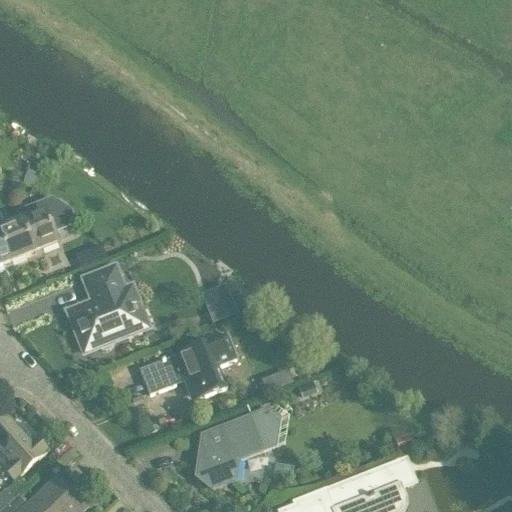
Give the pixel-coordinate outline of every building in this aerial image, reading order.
[(34,193),(39,177),(28,173),(24,189),(34,193)] [(52,201),(18,214),(18,215),(22,224),(35,256),(57,247),(53,236),(75,227),(69,213),(52,201)] [(0,232),(0,233),(12,265),(35,256),(22,224),(0,232)] [(0,270),(12,265),(0,233),(0,270)] [(98,252),(88,256),(91,264),(102,260),(98,252)] [(140,333),(131,311),(139,308),(132,290),(124,293),(115,271),(84,283),(95,310),(93,314),(71,323),(85,356),(97,351),(102,354),(106,354),(110,352),(113,349),(114,344),(140,333)] [(216,308),(224,326),(240,319),(233,301),(232,301),(216,308)] [(219,371),(238,364),(228,337),(174,359),(174,360),(140,373),(150,399),(184,385),(192,405),(227,391),(219,371)] [(274,449),(278,422),(268,413),(205,438),(202,460),(200,461),(197,480),(212,492),(235,484),(238,463),(274,449)] [(15,484),(48,454),(37,442),(33,446),(9,419),(0,427),(0,453),(11,466),(4,472),(15,484)] [(395,440),(398,451),(415,447),(412,435),(395,440)] [(273,476),(292,479),(294,469),(275,465),(273,476)] [(300,511),(299,511),(402,511),(404,509),(404,501),(400,490),(412,485),(405,466),(366,481),(298,508),(300,511)] [(19,498),(15,502),(3,511),(84,511),(85,511),(58,482),(28,509),(19,498)] [(0,511),(3,511),(15,502),(6,492),(0,498),(0,511)]
